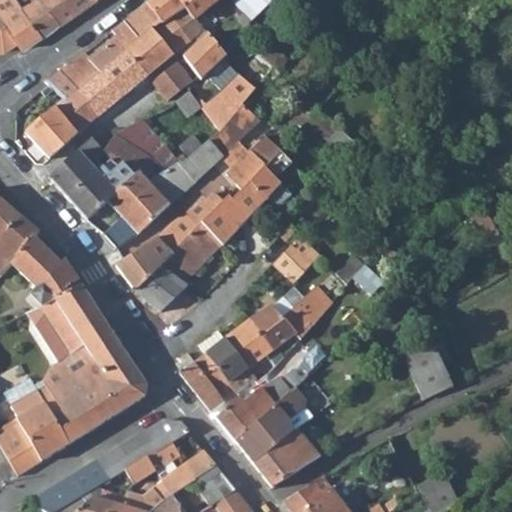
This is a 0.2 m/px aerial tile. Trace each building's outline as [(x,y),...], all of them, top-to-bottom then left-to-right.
[(0,0),(0,19),(16,40),(23,49),(44,35),(22,6),(17,0),(0,0)] [(43,0),(34,0),(22,6),(44,35),(61,23),(43,0)] [(43,0),(61,23),(92,0),(43,0)] [(150,0),(146,4),(164,26),(168,22),(182,10),(186,8),(180,0),(150,0)] [(180,0),(186,8),(196,20),(217,2),(219,0),(180,0)] [(239,19),(247,28),(273,4),(276,0),(238,0),(234,4),(243,16),(239,19)] [(146,4),(124,20),(139,39),(152,30),(172,55),(187,43),(168,22),(164,26),(146,4)] [(182,10),(168,22),(187,43),(195,37),(204,30),(196,20),(186,8),(182,10)] [(0,49),(6,49),(16,40),(0,19),(0,49)] [(115,36),(87,57),(99,73),(121,56),(126,51),(146,76),(149,73),(172,55),(152,30),(139,39),(124,20),(111,31),(115,36)] [(235,23),(214,43),(221,52),(237,37),(243,32),(235,23)] [(204,30),(195,37),(199,42),(208,35),(204,30)] [(208,35),(199,42),(185,54),(203,76),(225,56),(221,52),(214,43),(208,35)] [(267,42),(256,54),(275,70),(286,58),(267,42)] [(101,75),(79,92),(98,115),(146,76),(126,51),(121,56),(99,73),(101,75)] [(84,52),(61,69),(79,92),(101,75),(99,73),(87,57),(84,52)] [(256,54),(247,65),(268,83),(278,73),(275,70),(256,54)] [(167,70),(154,80),(160,87),(169,100),(187,85),(192,81),(177,61),(167,70)] [(61,69),(49,79),(61,92),(64,95),(69,101),(79,92),(61,69)] [(241,78),(209,108),(223,124),(226,122),(256,93),(241,78)] [(191,90),(178,101),(190,115),(204,103),(191,90)] [(64,95),(53,106),(78,133),(98,115),(79,92),(69,101),(64,95)] [(406,103),(396,114),(419,136),(429,125),(406,103)] [(53,106),(25,133),(50,159),(78,133),(53,106)] [(320,109),(307,122),(330,142),(342,128),(320,109)] [(223,124),(204,143),(218,156),(239,135),(226,122),(223,124)] [(199,134),(186,147),(190,152),(204,139),(199,134)] [(114,137),(101,150),(113,164),(115,162),(132,180),(139,174),(146,167),(115,136),(114,137)] [(90,138),(76,151),(88,163),(95,157),(97,146),(90,138)] [(185,161),(178,167),(192,181),(218,156),(204,143),(185,161)] [(280,150),(263,167),(277,180),(294,163),(280,150)] [(48,177),(69,199),(96,173),(88,163),(76,151),(56,170),(48,177)] [(123,218),(105,234),(117,248),(140,231),(192,181),(178,167),(172,161),(149,183),(139,174),(132,180),(117,195),(109,203),(123,218)] [(113,164),(100,176),(117,195),(132,180),(115,162),(113,164)] [(96,173),(69,199),(89,221),(109,203),(117,195),(100,176),(96,173)] [(228,194),(199,224),(204,230),(222,245),(223,246),(268,198),(250,181),(232,198),(228,194)] [(0,238),(17,221),(21,217),(12,209),(0,198),(0,238)] [(129,263),(121,271),(143,295),(174,274),(168,268),(204,230),(199,224),(187,213),(176,216),(129,263)] [(17,221),(0,238),(0,277),(9,267),(24,248),(28,243),(34,236),(38,230),(21,217),(17,221)] [(204,230),(168,268),(174,274),(184,284),(222,245),(204,230)] [(24,248),(9,267),(34,291),(63,263),(34,236),(28,243),(24,248)] [(357,245),(341,262),(353,272),(360,264),(368,255),(357,245)] [(368,255),(360,264),(374,283),(384,276),(368,255)] [(34,291),(25,299),(41,314),(81,284),(72,270),(66,261),(63,263),(34,291)] [(269,307),(250,322),(271,349),(277,345),(284,353),(338,289),(322,276),(311,290),(275,261),(267,270),(277,279),(272,285),(262,275),(252,287),(269,307)] [(174,274),(143,295),(161,311),(185,290),(188,288),(184,284),(174,274)] [(15,420),(0,427),(0,441),(20,474),(144,397),(146,384),(127,354),(85,290),(82,292),(44,312),(65,346),(54,353),(63,366),(58,370),(55,372),(46,387),(48,391),(11,414),(15,420)] [(41,314),(27,321),(58,370),(63,366),(54,353),(65,346),(44,312),(41,314)] [(250,322),(226,340),(248,366),(266,352),(271,349),(250,322)] [(425,331),(400,351),(425,400),(454,386),(425,331)] [(226,340),(206,355),(237,393),(256,377),(248,366),(226,340)] [(206,355),(195,364),(225,403),(237,393),(206,355)] [(239,398),(215,417),(235,442),(276,400),(302,372),(287,358),(276,370),(266,380),(242,400),(239,398)] [(195,364),(181,374),(212,414),(225,403),(195,364)] [(4,401),(11,414),(48,391),(46,387),(35,393),(30,385),(4,401)] [(276,400),(235,442),(254,465),(298,430),(300,429),(276,400)] [(164,421),(122,446),(134,465),(171,443),(189,432),(181,423),(164,421)] [(298,430),(254,465),(274,488),(292,476),(322,456),(300,429),(298,430)] [(134,465),(122,472),(125,477),(131,487),(144,478),(179,457),(171,443),(134,465)] [(122,446),(100,460),(112,479),(122,472),(134,465),(122,446)] [(204,451),(162,480),(174,496),(217,467),(204,451)] [(221,472),(198,488),(215,509),(238,493),(221,472)] [(443,475),(418,488),(421,495),(430,511),(447,511),(460,504),(443,475)] [(158,483),(152,489),(163,504),(174,496),(162,480),(158,483)] [(313,484),(285,502),(292,511),(347,511),(343,506),(336,511),(326,511),(316,499),(321,494),(313,484)] [(115,507),(108,511),(151,511),(163,504),(152,489),(142,499),(137,504),(131,510),(117,505),(115,507)] [(210,511),(253,511),(238,493),(215,509),(210,511)] [(90,498),(67,511),(108,511),(115,507),(117,505),(90,498)] [(184,511),(178,502),(164,511),(184,511)]
